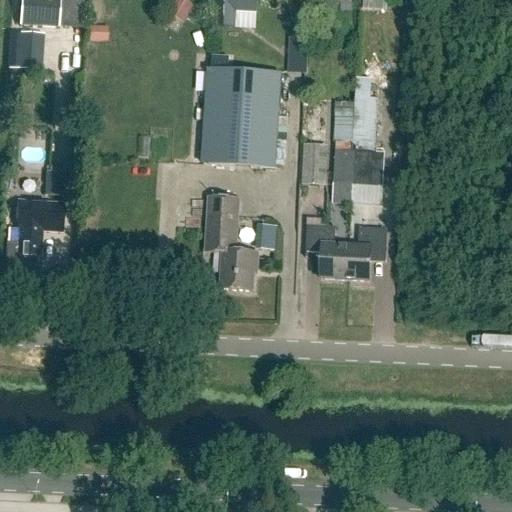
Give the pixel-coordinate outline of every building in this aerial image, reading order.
[(20,0),(18,29),(59,31),(60,0),(20,0)] [(178,0),(175,0),(167,15),(184,24),(193,8),(178,0)] [(256,15),(256,0),(212,0),(211,28),(234,30),(235,13),(256,15)] [(102,29),(91,29),(91,43),(102,43),(102,29)] [(46,72),(46,36),(18,36),(18,72),(46,72)] [(309,74),(309,38),(290,38),(290,74),(309,74)] [(227,72),(228,58),(210,57),(209,71),(208,71),(203,168),(276,172),(283,81),(282,76),(227,72)] [(355,118),(353,146),(353,149),(361,150),(361,154),(376,155),(380,101),(371,100),(356,99),(356,106),(355,118)] [(353,146),(355,118),(335,117),(334,145),(338,145),(353,146)] [(338,145),(337,154),(356,156),(356,154),(361,154),(361,150),(353,149),(353,146),(338,145)] [(304,149),(303,187),(326,188),(328,150),(326,150),(304,149)] [(356,154),(356,156),(354,187),(383,189),(385,156),(361,154),(356,154)] [(335,185),(354,187),(356,156),(353,155),(337,155),(336,165),(335,185)] [(62,199),(64,175),(47,174),(46,198),(62,199)] [(383,189),(354,187),(353,206),(382,207),(383,189)] [(211,201),(208,252),(226,253),(224,291),(252,293),(254,265),(257,265),(257,256),(235,255),(238,203),(211,201)] [(10,281),(18,282),(17,284),(39,285),(41,234),(62,234),(63,208),(20,206),(18,245),(18,264),(8,264),(8,279),(10,281)] [(258,251),(278,251),(279,227),(259,226),(258,251)] [(344,282),(346,249),(335,248),(336,230),(308,229),(307,259),(323,260),(321,281),(344,282)] [(346,249),(344,282),(369,284),(371,264),(386,265),(387,233),(360,231),(359,250),(346,249)]
